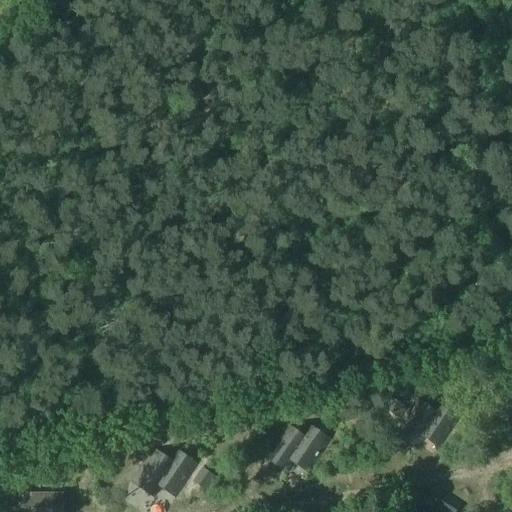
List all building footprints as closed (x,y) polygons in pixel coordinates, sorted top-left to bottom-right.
[(387,396),(380,408),(400,419),(407,408),(387,396)] [(397,430),(409,439),(419,445),(426,435),(427,436),(422,432),(436,412),(431,409),(430,411),(416,401),(397,430)] [(427,436),(440,445),(460,416),(437,401),(431,409),(436,412),(422,432),(427,436)] [(296,461),(295,461),(308,470),(329,439),(307,424),(300,434),(304,436),(290,457),(296,461)] [(304,436),(300,434),(299,435),(285,426),(265,455),(278,463),(277,464),(287,470),(294,460),(295,461),(296,461),(290,457),(304,436)] [(163,486),(176,494),(196,464),(174,449),(167,458),(171,461),(158,482),(163,486)] [(152,450),(132,480),(145,488),(145,489),(155,495),(161,485),(163,486),(158,482),(171,461),(167,458),(166,460),(152,450)] [(61,511),(62,495),(22,495),(22,511),(61,511)] [(444,498),(439,505),(449,511),(455,511),(459,508),(444,498)]
